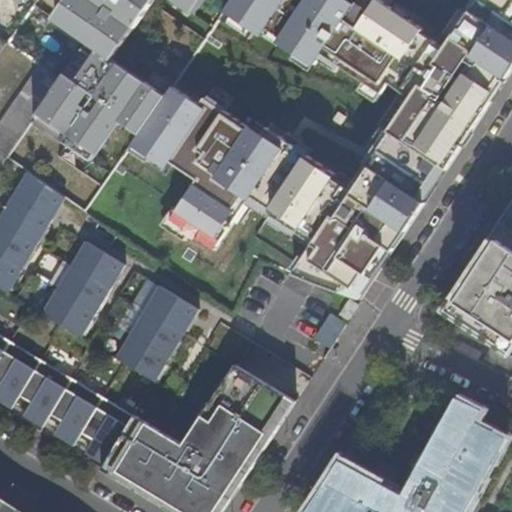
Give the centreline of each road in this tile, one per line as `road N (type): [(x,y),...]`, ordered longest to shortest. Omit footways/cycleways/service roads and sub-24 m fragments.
road 1 (residential): [(383,328),(511,136)]
road 2 (residential): [(270,511),(383,328)]
road 3 (residential): [(383,328),(511,393)]
